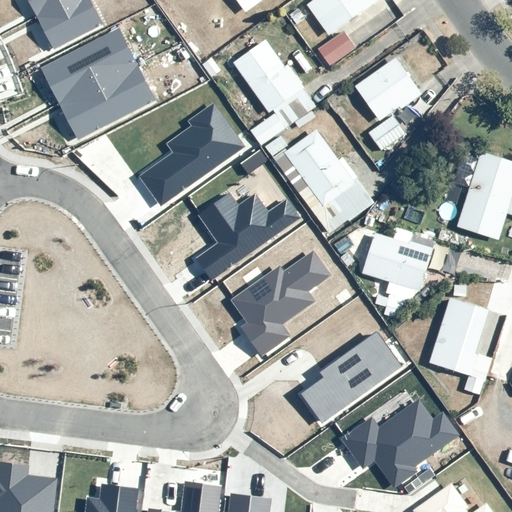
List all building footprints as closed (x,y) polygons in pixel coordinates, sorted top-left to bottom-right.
[(264,0),(236,0),(246,13),(264,0)] [(380,0),(312,0),(305,5),(328,37),(380,0)] [(356,49),(344,32),(318,49),(329,66),(356,49)] [(302,87),(265,39),(234,63),(270,111),(302,87)] [(420,94),(395,58),(355,86),(380,122),(420,94)] [(404,134),(392,116),(368,133),(380,150),(404,134)] [(357,182),(316,129),(284,153),(325,206),(357,182)] [(511,197),(511,160),(481,151),(457,227),(499,240),(511,197)] [(433,250),(373,233),(361,273),(421,291),(433,250)] [(492,310),(450,297),(429,362),(471,375),(492,310)] [(492,358),(476,353),(464,389),(479,395),(492,358)]
